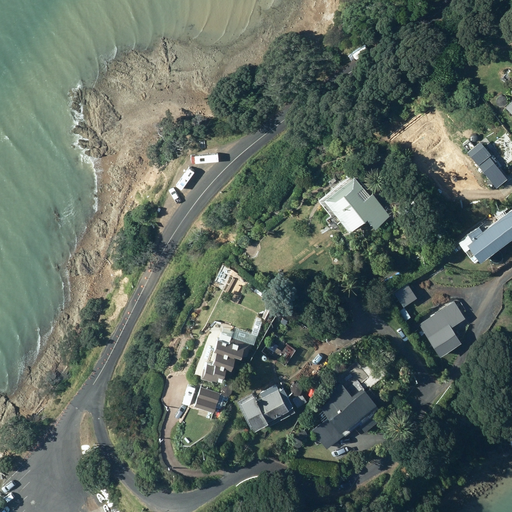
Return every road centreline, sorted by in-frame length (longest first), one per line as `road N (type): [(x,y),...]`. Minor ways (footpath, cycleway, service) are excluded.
road 1 (unclassified): [(454,0),(228,165),(181,221),(93,386)]
road 2 (unclassified): [(93,386),(116,467),(147,498),(167,505),(270,468),(317,490),(340,490),(372,469),(439,388)]
